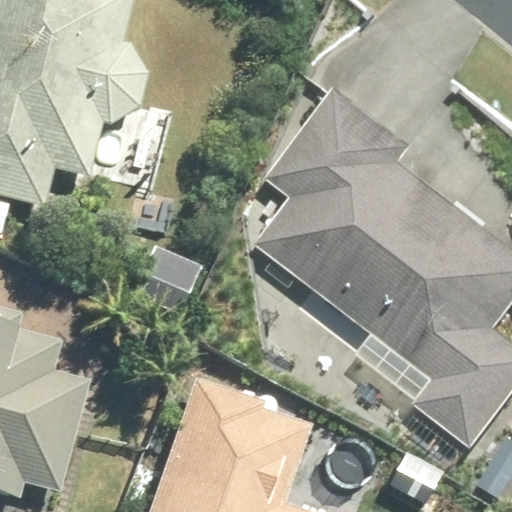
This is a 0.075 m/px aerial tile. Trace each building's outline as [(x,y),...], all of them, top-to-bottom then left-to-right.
[(0,0),(0,210),(9,213),(44,222),(53,185),(90,195),(104,139),(109,139),(142,125),(151,89),(132,61),(125,59),(138,6),(113,0),(0,0)] [(296,210),(262,256),(441,394),(421,417),(481,463),(511,422),(511,352),(500,343),(511,328),(511,260),(402,175),(415,158),(342,102),(273,192),(296,210)] [(0,210),(0,242),(2,243),(9,213),(0,210)] [(14,349),(20,333),(0,327),(0,511),(22,511),(25,503),(59,511),(61,511),(91,401),(54,391),(62,361),(14,349)] [(364,511),(367,503),(300,481),(312,446),(262,429),(266,419),(194,395),(154,511),(364,511)]
